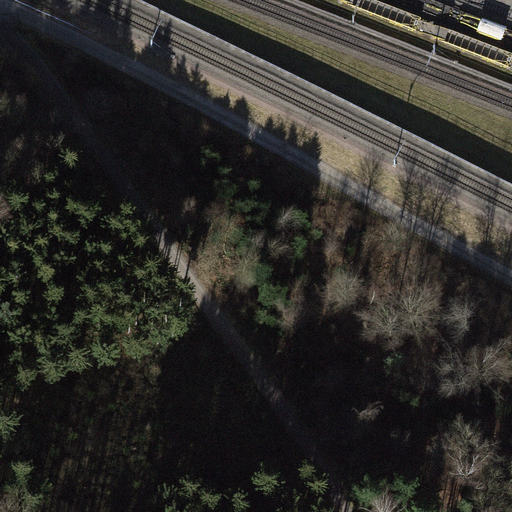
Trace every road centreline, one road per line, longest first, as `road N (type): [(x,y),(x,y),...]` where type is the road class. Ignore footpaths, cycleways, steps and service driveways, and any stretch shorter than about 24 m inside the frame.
road 1 (track): [(0,17),(321,470),(341,511)]
road 2 (track): [(511,279),(0,6)]
